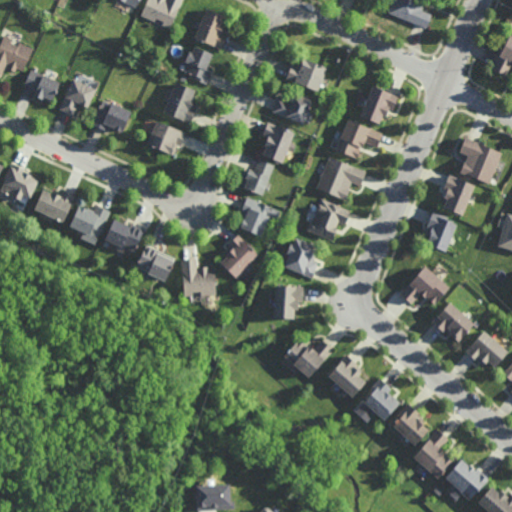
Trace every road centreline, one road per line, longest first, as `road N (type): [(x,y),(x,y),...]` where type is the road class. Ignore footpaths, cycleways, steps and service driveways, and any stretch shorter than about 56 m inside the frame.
road 1 (residential): [(482,0),(369,272),(365,303),(511,436)]
road 2 (residential): [(0,117),(156,192),(196,197),(282,3)]
road 3 (residential): [(275,0),(511,118)]
